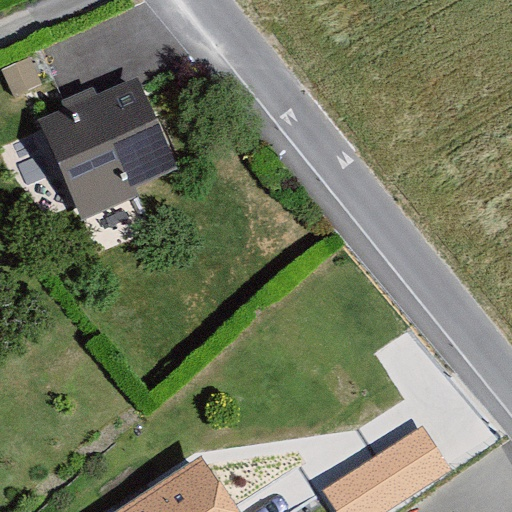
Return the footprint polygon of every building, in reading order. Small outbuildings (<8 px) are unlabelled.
[(46,93),(32,62),(1,76),(15,108),(46,93)] [(141,82),(41,121),(82,222),(181,183),(141,82)] [(359,355),(314,303),(275,336),(320,388),(359,355)] [(422,424),(326,491),(340,511),(385,511),(451,466),(422,424)] [(237,511),(206,458),(115,511),(237,511)]
